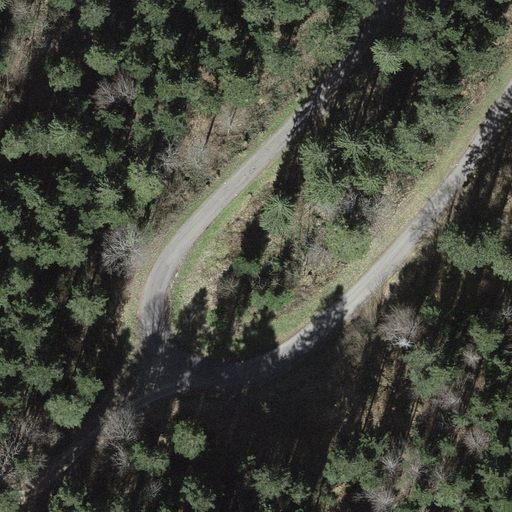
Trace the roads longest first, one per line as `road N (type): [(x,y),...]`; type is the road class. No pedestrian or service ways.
road 1 (unclassified): [(511,91),(406,239),(316,332),(271,363),(233,376),(173,362),(152,324),(158,272),(379,0)]
road 2 (track): [(17,511),(173,362)]
